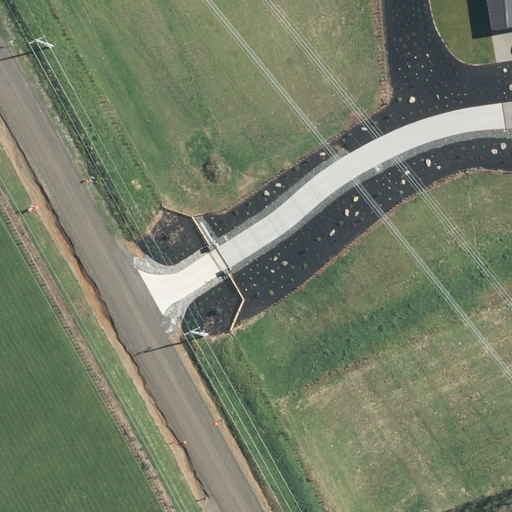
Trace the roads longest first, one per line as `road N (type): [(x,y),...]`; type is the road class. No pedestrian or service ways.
road 1 (residential): [(0,71),(240,511)]
road 2 (unknown): [(121,293),(373,134),(468,114),(511,118)]
